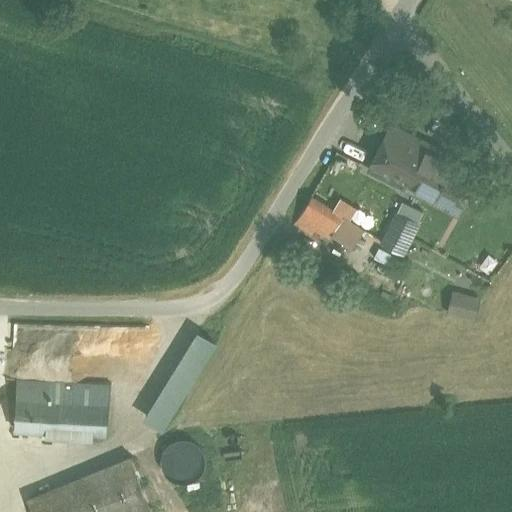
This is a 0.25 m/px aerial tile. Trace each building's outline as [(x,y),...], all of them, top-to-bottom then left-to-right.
[(445,97),(397,64),(379,90),(428,122),(445,97)] [(422,140),(375,116),(354,159),(400,182),(422,140)] [(474,166),(422,140),(400,182),(452,209),(474,166)] [(344,214),(313,192),(293,220),(311,233),(317,225),(329,234),(344,214)] [(421,221),(399,210),(383,242),(405,253),(421,221)] [(483,298),(455,291),(451,309),(478,317),(483,298)] [(217,340),(198,328),(145,416),(164,427),(217,340)] [(111,383),(17,379),(15,429),(108,433),(111,383)] [(204,468),(206,459),(204,450),(199,443),(192,439),(183,437),(175,439),(168,444),(163,451),(161,460),(163,468),(168,475),(176,480),(184,482),(193,480),(200,475),(204,468)] [(132,455),(28,498),(33,511),(152,511),(155,511),(132,455)]
